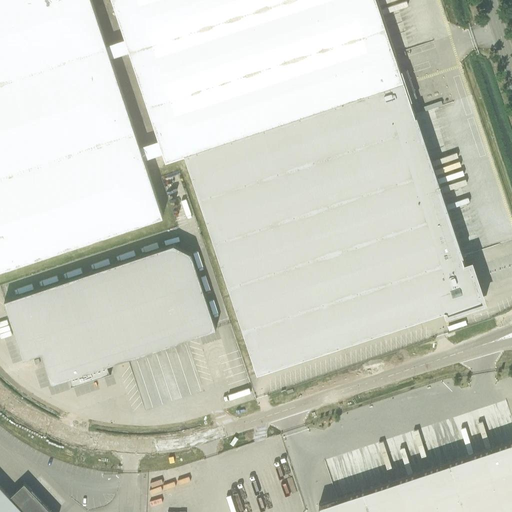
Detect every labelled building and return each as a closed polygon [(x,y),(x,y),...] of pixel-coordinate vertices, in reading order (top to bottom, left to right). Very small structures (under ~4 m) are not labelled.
[(0,0),(0,269),(163,215),(144,159),(140,146),(111,59),(107,46),(91,0),(0,0)] [(407,68),(400,71),(395,53),(396,52),(378,0),(112,0),(126,40),(107,46),(111,59),(130,53),(159,139),(140,146),(144,159),(163,152),(165,159),(185,153),(257,372),(445,310),(447,313),(485,301),(471,261),(466,263),(411,98),(416,96),(407,68)] [(191,252),(174,244),(4,300),(24,358),(42,352),(52,382),(70,376),(72,385),(71,385),(71,386),(111,372),(110,372),(107,364),(216,328),(191,252)] [(511,511),(511,440),(318,505),(320,511),(511,511)] [(0,511),(52,511),(24,482),(10,496),(0,485),(0,511)]
